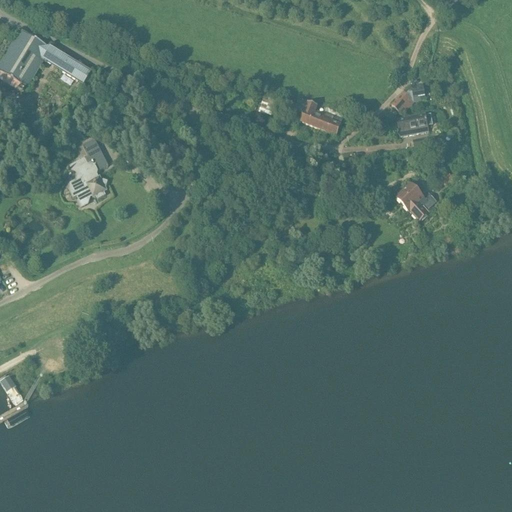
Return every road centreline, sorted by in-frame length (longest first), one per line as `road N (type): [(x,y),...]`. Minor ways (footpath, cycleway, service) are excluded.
road 1 (residential): [(196,110),(291,145),(335,147),(399,90),(429,24),(454,0)]
road 2 (unclassified): [(0,303),(147,240),(169,220),(194,186),(196,110)]
road 3 (unclassified): [(196,110),(0,14)]
